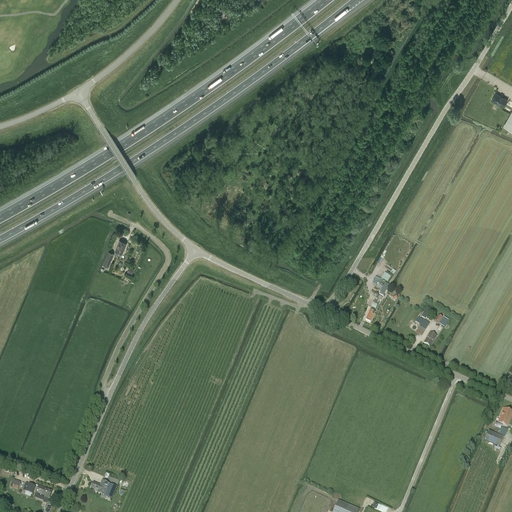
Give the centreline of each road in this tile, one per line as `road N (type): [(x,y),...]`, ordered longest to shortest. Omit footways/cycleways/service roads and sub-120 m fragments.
road 1 (motorway): [(0,239),(140,156),(356,0)]
road 2 (motorway): [(324,0),(182,105),(0,217)]
road 3 (tertiary): [(328,311),(511,4)]
road 4 (unclassified): [(109,396),(104,380),(168,259),(142,230),(110,214)]
road 5 (tertiary): [(511,399),(328,311)]
road 6 (unclassified): [(194,250),(157,214),(78,91)]
road 7 (tertiary): [(109,396),(194,250)]
road 8 (tertiary): [(328,311),(194,250)]
road 9 (unclassified): [(78,91),(141,42),(177,0)]
road 10 (tertiary): [(57,511),(109,396)]
